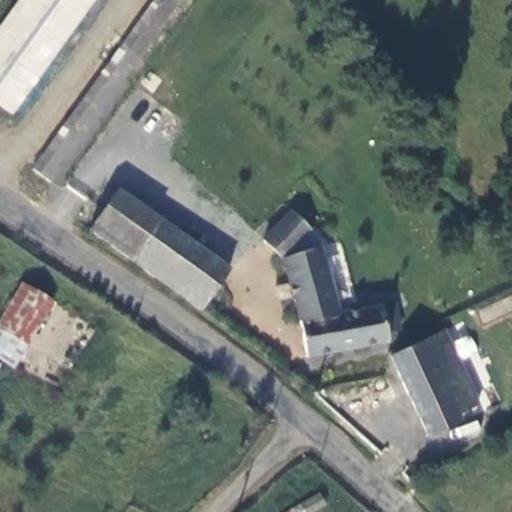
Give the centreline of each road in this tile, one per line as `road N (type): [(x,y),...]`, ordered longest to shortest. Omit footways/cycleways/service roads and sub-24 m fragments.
road 1 (tertiary): [(303,417),(194,331),(0,201)]
road 2 (unknown): [(41,228),(94,175),(142,170),(201,192)]
road 3 (tertiary): [(404,511),(303,417)]
road 4 (unclassified): [(303,417),(217,511)]
